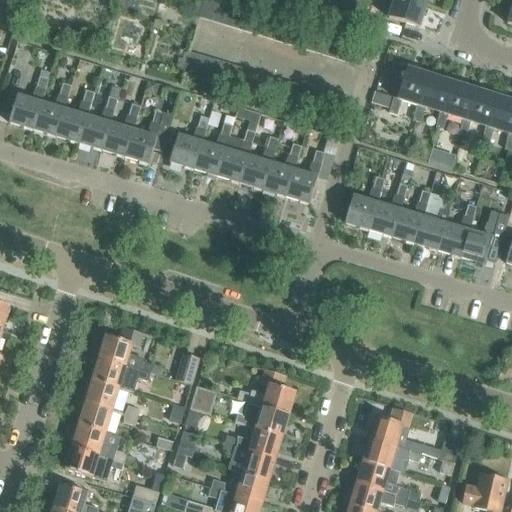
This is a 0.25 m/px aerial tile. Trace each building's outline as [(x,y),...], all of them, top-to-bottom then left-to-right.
[(210,23),(216,2),(208,0),(205,0),(200,20),(210,23)] [(427,6),(407,0),(393,0),(394,0),(388,20),(420,30),(427,6)] [(227,5),(216,2),(210,23),(221,26),(227,5)] [(231,30),(238,9),(227,5),(221,26),(231,30)] [(242,33),(248,12),(238,9),(231,30),(242,33)] [(259,15),(248,12),(242,33),(252,36),(259,15)] [(269,18),(259,15),(252,36),(263,39),(269,18)] [(280,21),(269,18),(263,39),(273,42),(280,21)] [(290,24),(280,21),(273,42),(284,45),(290,24)] [(301,28),(290,24),(284,45),(294,49),(301,28)] [(311,31),(301,28),(294,49),(305,52),(311,31)] [(322,34),(311,31),(305,52),(315,55),(322,34)] [(332,37),(322,34),(315,55),(326,58),(332,37)] [(343,40),(332,37),(326,58),(336,61),(343,40)] [(347,64),(353,43),(343,40),(336,61),(347,64)] [(358,68),(364,46),(353,43),(347,64),(358,68)] [(378,52),(368,49),(365,61),(374,64),(378,52)] [(189,54),(183,75),(194,78),(200,58),(189,54)] [(200,58),(194,78),(204,81),(210,61),(200,58)] [(221,64),(210,61),(204,81),(215,84),(221,64)] [(231,67),(221,64),(215,84),(225,88),(231,67)] [(242,70),(231,67),(225,88),(236,91),(242,70)] [(252,73),(242,70),(236,91),(246,94),(252,73)] [(430,77),(407,70),(397,101),(393,100),(390,111),(389,114),(397,117),(401,103),(416,107),(420,109),(430,77)] [(39,80),(48,83),(51,75),(41,72),(39,80)] [(263,77),(252,73),(246,94),(257,97),(263,77)] [(274,80),(263,77),(257,97),(267,100),(274,80)] [(453,84),(430,77),(420,109),(416,107),(413,122),(420,124),(425,110),(439,114),(443,115),(453,84)] [(35,91),(32,103),(18,99),(10,125),(34,132),(42,106),(48,83),(39,80),(35,91)] [(284,83),(274,80),(267,100),(278,103),(284,83)] [(158,85),(148,82),(145,93),(155,96),(158,85)] [(295,86),(284,83),(278,103),(289,106),(295,86)] [(476,91),(453,84),(443,115),(439,114),(436,129),(443,131),(447,117),(462,121),(466,123),(476,91)] [(305,89),(295,86),(289,106),(299,110),(305,89)] [(62,87),(55,110),(42,106),(34,132),(56,139),(64,113),(71,90),(62,87)] [(117,103),(121,91),(112,89),(109,101),(117,103)] [(316,92),(305,89),(299,110),(310,113),(316,92)] [(499,98),(476,91),(466,123),(462,121),(459,137),(466,139),(470,124),(484,128),(489,130),(499,98)] [(326,96),(316,92),(310,113),(320,116),(326,96)] [(81,105),(77,117),(64,113),(56,139),(79,146),(87,120),(94,96),(84,93),(81,105)] [(372,105),(390,111),(393,100),(375,94),(372,105)] [(337,99),(326,96),(320,116),(331,119),(337,99)] [(511,102),(499,98),(489,130),(484,128),(482,144),(489,146),(493,131),(508,135),(511,136),(511,102)] [(109,101),(102,124),(87,120),(79,146),(102,153),(110,127),(117,103),(109,101)] [(131,107),(125,132),(110,127),(102,153),(125,160),(133,134),(140,110),(131,107)] [(247,113),(239,110),(236,119),(245,121),(247,113)] [(133,134),(125,160),(148,167),(153,151),(163,154),(173,120),(164,117),(155,114),(152,126),(151,125),(147,138),(133,134)] [(200,121),(194,143),(178,138),(170,165),(193,173),(202,145),(208,124),(200,121)] [(223,128),(217,150),(202,145),(193,173),(216,179),(231,130),(223,128)] [(228,139),(216,179),(240,186),(248,159),(255,135),(246,132),(243,144),(228,139)] [(376,136),(366,133),(362,144),(372,146),(376,136)] [(269,141),(263,163),(248,159),(240,186),(263,193),(271,165),(277,144),(269,141)] [(410,143),(405,142),(401,154),(406,155),(410,143)] [(292,148),(286,170),(271,165),(263,193),(286,200),(294,172),(300,150),(292,148)] [(311,164),(308,176),(294,172),(286,200),(309,207),(317,179),(328,182),(335,159),(316,153),(312,165),(311,164)] [(441,154),(437,167),(450,171),(454,158),(441,154)] [(461,175),(474,179),(477,170),(464,166),(461,175)] [(403,173),(399,187),(406,190),(410,176),(403,173)] [(375,180),(368,203),(352,199),(344,225),(368,232),(376,206),(383,183),(375,180)] [(399,187),(392,210),(376,206),(368,232),(391,239),(399,212),(406,190),(399,187)] [(418,205),(415,217),(399,212),(391,239),(414,246),(422,219),(429,196),(421,194),(418,205)] [(444,201),(438,224),(422,219),(414,246),(437,253),(445,226),(452,203),(444,201)] [(467,208),(461,231),(445,226),(437,253),(460,260),(468,233),(474,210),(467,208)] [(490,215),(484,238),(468,233),(460,260),(483,267),(491,240),(498,218),(490,215)] [(0,329),(5,330),(12,308),(0,304),(0,329)] [(106,338),(99,360),(151,375),(153,367),(142,364),(144,360),(131,357),(133,349),(140,351),(144,337),(123,331),(120,342),(106,338)] [(184,357),(176,383),(191,387),(199,361),(188,358),(184,357)] [(99,360),(93,382),(121,391),(134,394),(137,383),(138,381),(148,384),(151,375),(99,360)] [(258,386),(268,389),(266,397),(251,393),(250,396),(240,393),(238,401),(248,404),(250,405),(262,409),(290,417),(297,394),(283,390),(286,379),(262,372),(258,386)] [(86,404),(114,412),(121,391),(93,382),(86,404)] [(217,395),(197,389),(195,397),(214,403),(217,395)] [(79,426),(107,435),(114,412),(86,404),(79,426)] [(234,424),(256,431),(283,439),(290,417),(262,409),(247,404),(243,418),(237,417),(234,424)] [(170,423),(179,426),(184,409),(175,407),(170,423)] [(124,416),(137,419),(139,412),(128,408),(124,416)] [(199,415),(190,412),(186,425),(195,427),(199,415)] [(375,418),(369,440),(403,451),(405,443),(409,432),(413,418),(392,412),(389,422),(375,418)] [(135,428),(137,419),(124,416),(123,425),(135,428)] [(107,435),(79,426),(78,429),(75,428),(71,441),(75,442),(73,448),(124,464),(126,456),(116,453),(120,439),(107,435)] [(256,431),(252,442),(238,438),(238,441),(226,438),(224,445),(237,449),(277,461),(283,439),(256,431)] [(156,449),(169,453),(172,443),(159,439),(156,449)] [(391,471),(399,474),(404,475),(409,462),(418,465),(421,456),(408,452),(403,451),(369,440),(362,463),(391,471)] [(439,461),(443,463),(454,466),(460,444),(445,440),(439,461)] [(180,444),(177,455),(190,459),(193,448),(180,444)] [(277,461),(237,449),(224,445),(221,454),(233,458),(229,471),(242,475),(270,483),(277,461)] [(421,456),(423,448),(412,445),(408,452),(421,456)] [(66,453),(62,468),(66,469),(65,472),(107,485),(112,470),(121,472),(124,464),(73,448),(71,454),(66,453)] [(185,458),(177,456),(173,468),(182,470),(185,458)] [(395,488),(399,474),(391,471),(362,463),(356,484),(382,492),(384,493),(408,500),(410,493),(395,488)] [(443,463),(439,475),(451,479),(454,467),(443,463)] [(270,483),(242,475),(236,497),(263,505),(270,483)] [(463,506),(487,511),(500,511),(505,493),(507,483),(489,479),(479,477),(477,489),(467,487),(463,506)] [(213,482),(211,490),(224,494),(224,485),(213,482)] [(384,493),(382,492),(356,484),(349,507),(367,511),(378,511),(380,505),(393,509),(394,506),(405,509),(408,500),(384,493)] [(54,509),(65,511),(97,511),(98,511),(84,507),(88,495),(60,486),(54,509)] [(448,489),(441,487),(436,502),(444,504),(448,489)] [(132,500),(155,507),(158,494),(136,488),(132,500)] [(261,511),(263,505),(236,497),(224,494),(211,490),(208,499),(218,501),(215,511),(261,511)] [(410,493),(408,500),(417,503),(420,495),(410,493)] [(128,511),(153,511),(155,507),(132,500),(128,511)] [(187,503),(184,511),(210,511),(211,510),(187,503)]
